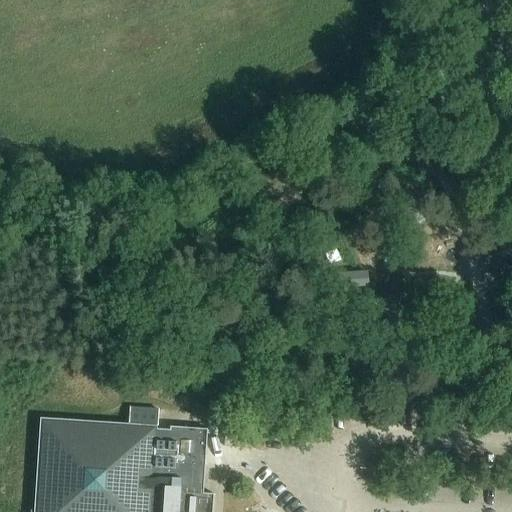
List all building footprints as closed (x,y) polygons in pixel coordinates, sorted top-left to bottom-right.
[(446,80),(430,82),(437,126),(453,123),(446,80)] [(405,98),(390,105),(408,145),(422,139),(405,98)] [(376,113),(362,120),(381,160),(396,153),(376,113)] [(325,128),(310,134),(328,174),(342,168),(325,128)] [(300,129),(265,147),(289,195),(322,181),(300,129)] [(472,142),(457,183),(472,189),(487,148),(472,142)] [(265,147),(232,164),(255,211),(289,195),(265,147)] [(232,164),(198,181),(222,228),(255,211),(232,164)] [(407,188),(393,197),(415,235),(429,226),(407,188)] [(276,219),(242,234),(265,281),(299,264),(276,219)] [(242,234),(208,249),(232,297),(265,281),(242,234)] [(511,238),(491,243),(494,259),(511,255),(511,238)] [(183,311),(205,308),(198,259),(176,262),(183,311)] [(511,270),(500,273),(503,289),(511,287),(511,270)] [(373,275),(329,277),(330,293),(374,291),(373,275)] [(385,299),(381,343),(397,345),(401,301),(385,299)] [(419,299),(408,342),(423,346),(434,303),(419,299)] [(455,301),(451,346),(467,347),(471,302),(455,301)] [(511,311),(504,311),(502,327),(511,328),(511,311)] [(511,349),(496,349),(495,365),(511,365),(511,349)] [(450,396),(459,382),(430,362),(421,377),(450,396)] [(213,511),(214,493),(203,493),(206,458),(208,428),(40,418),(33,511),(213,511)] [(224,447),(243,448),(244,433),(226,431),(224,447)]
